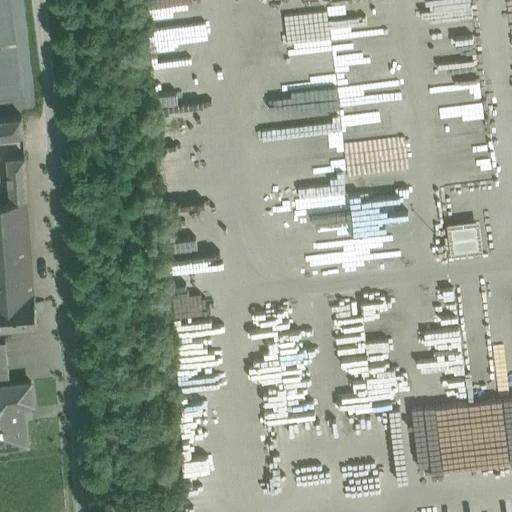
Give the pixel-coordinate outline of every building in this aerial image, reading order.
[(22,115),(0,117),(0,136),(23,134),(22,115)] [(25,154),(7,156),(10,199),(28,197),(25,154)] [(10,199),(0,199),(0,275),(34,273),(28,197),(10,199)] [(34,273),(0,275),(0,327),(37,325),(34,273)] [(6,340),(0,340),(0,369),(9,368),(6,340)] [(9,368),(0,369),(0,383),(10,382),(9,368)] [(10,382),(0,383),(0,444),(27,441),(23,402),(33,401),(31,379),(10,382)]
